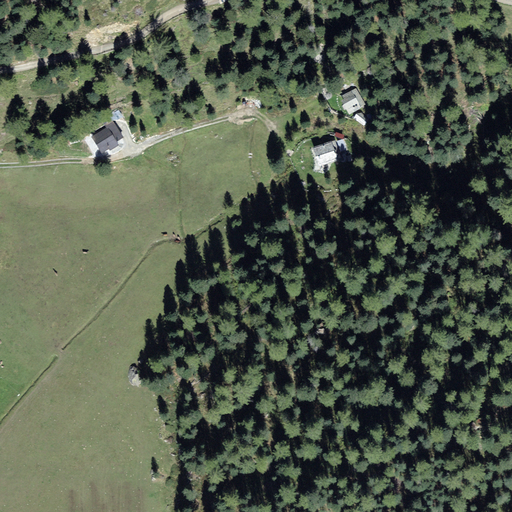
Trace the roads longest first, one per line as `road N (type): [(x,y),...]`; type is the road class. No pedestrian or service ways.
road 1 (track): [(0,166),(115,162),(254,113),(280,137)]
road 2 (track): [(208,0),(122,43),(0,69)]
